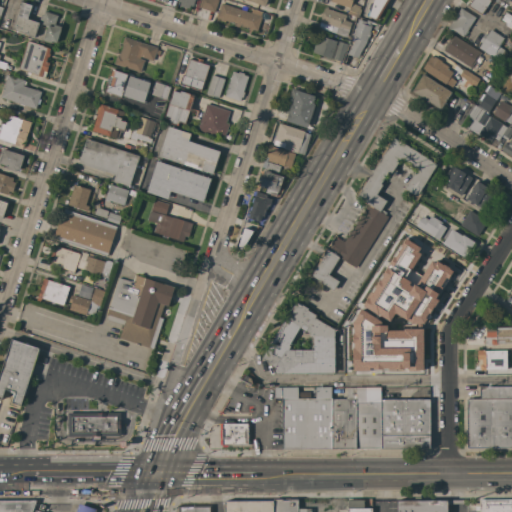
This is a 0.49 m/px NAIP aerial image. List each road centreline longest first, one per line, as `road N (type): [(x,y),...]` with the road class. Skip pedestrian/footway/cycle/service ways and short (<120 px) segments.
road 1 (residential): [(99,0),(0,311)]
road 2 (residential): [(377,94),(95,0)]
road 3 (residential): [(299,0),(214,266)]
road 4 (residential): [(511,231),(451,328),(446,475)]
road 5 (secondary): [(390,475),(160,473)]
road 6 (residential): [(214,266),(182,366),(176,431)]
road 7 (primary): [(347,145),(260,290)]
road 8 (residential): [(511,180),(377,94)]
road 9 (primary): [(223,351),(160,473)]
